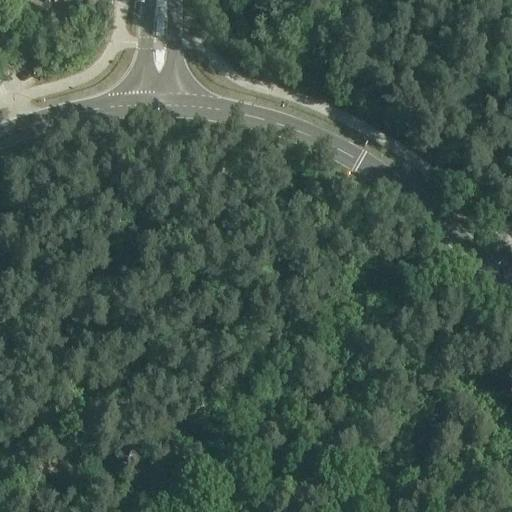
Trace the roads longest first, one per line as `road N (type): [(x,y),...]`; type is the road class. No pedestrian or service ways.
road 1 (tertiary): [(511,297),(413,205),(323,144),(227,114),(157,109)]
road 2 (tertiary): [(0,138),(89,114),(157,109)]
